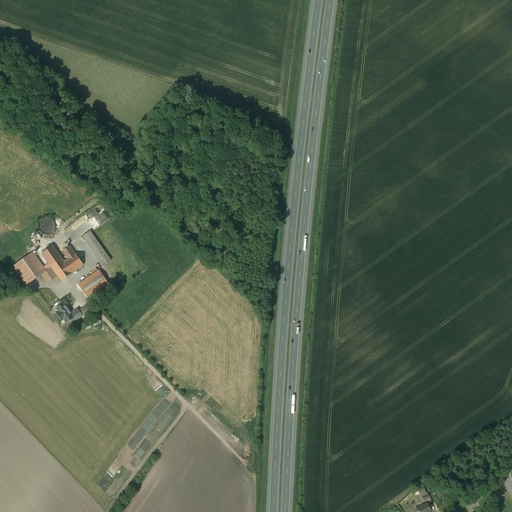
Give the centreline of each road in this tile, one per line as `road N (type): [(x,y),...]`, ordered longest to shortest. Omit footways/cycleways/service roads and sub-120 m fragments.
road 1 (motorway): [(285,511),(297,302),(330,0)]
road 2 (motorway): [(318,0),(284,316),(274,511)]
road 3 (track): [(212,430),(97,311),(60,285)]
road 4 (track): [(185,402),(109,511)]
